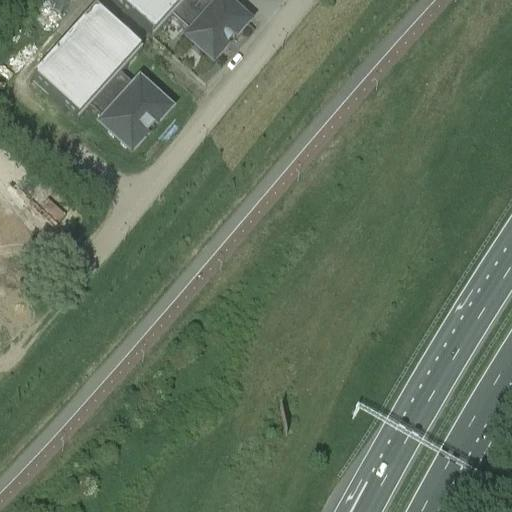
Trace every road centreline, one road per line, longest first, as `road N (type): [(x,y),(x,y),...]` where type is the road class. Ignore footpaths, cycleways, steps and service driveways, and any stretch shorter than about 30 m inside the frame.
road 1 (residential): [(74,277),(304,0)]
road 2 (motorway): [(511,260),(375,487)]
road 3 (motorway): [(422,511),(511,362)]
